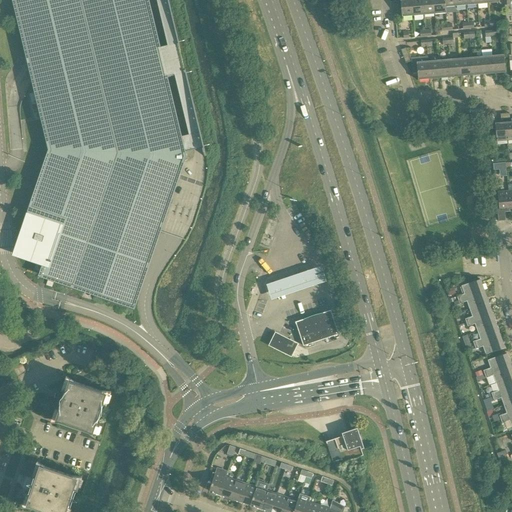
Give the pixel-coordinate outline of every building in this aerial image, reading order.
[(11,0),(27,66),(45,151),(23,221),(40,226),(27,273),(135,305),(186,146),(194,143),(203,141),(171,0),(11,0)] [(412,0),(400,0),(402,17),(413,16),(412,0)] [(422,0),(412,0),(413,16),(424,15),(422,0)] [(433,0),(422,0),(424,15),(435,14),(433,0)] [(444,0),(433,0),(435,14),(446,13),(445,7),(444,0)] [(504,54),(492,55),(494,73),(505,73),(504,54)] [(494,73),(492,55),(482,56),(483,74),(494,73)] [(483,74),(482,56),(471,57),(472,75),(483,74)] [(429,79),(428,61),(427,57),(411,58),(412,73),(417,73),(418,80),(429,79)] [(472,75),(471,57),(460,58),(462,76),(472,75)] [(462,76),(460,58),(449,59),(451,77),(462,76)] [(451,77),(449,59),(439,60),(440,78),(451,77)] [(440,78),(439,60),(428,61),(429,79),(440,78)] [(496,132),(492,132),(493,145),(497,145),(497,142),(507,141),(506,122),(495,123),(496,132)] [(498,199),(496,199),(497,210),(510,209),(508,191),(498,192),(498,199)] [(299,288),(328,279),(323,264),(295,273),(268,282),(273,297),(299,288)] [(464,294),(457,296),(458,300),(484,291),(480,279),(461,286),(464,294)] [(484,291),(458,300),(454,302),(455,305),(467,301),(470,309),(488,302),(484,291)] [(472,316),(465,319),(466,323),(492,313),(488,302),(470,309),(472,316)] [(303,319),(295,322),(296,324),(303,346),(338,334),(333,317),(331,310),(323,313),(303,320),(303,319)] [(492,313),(466,323),(468,326),(475,324),(478,331),(496,325),(492,313)] [(480,339),(473,341),(474,345),(500,336),(496,325),(478,331),(480,339)] [(272,338),(269,345),(291,356),(295,349),(298,343),(275,332),(272,338)] [(500,336),(474,345),(476,349),(483,346),(486,354),(504,348),(500,336)] [(490,368),(483,370),(485,374),(511,365),(506,353),(488,360),(490,368)] [(511,368),(511,365),(485,374),(486,378),(493,375),(496,383),(511,377),(511,368)] [(498,390),(487,394),(489,398),(493,397),(511,389),(511,377),(496,383),(498,390)] [(68,379),(54,421),(93,434),(107,392),(68,379)] [(511,389),(493,397),(494,400),(501,398),(504,405),(511,402),(511,389)] [(499,414),(493,416),(495,421),(501,419),(511,415),(511,402),(504,405),(506,413),(499,416),(499,414)] [(511,415),(501,419),(502,423),(509,421),(511,428),(511,415)] [(334,439),(326,441),(333,462),(341,459),(342,462),(363,455),(361,449),(364,448),(360,436),(357,437),(355,432),(342,436),(335,438),(334,439)] [(230,445),(227,454),(233,456),(236,447),(230,445)] [(246,451),(244,456),(254,459),(256,454),(246,451)] [(26,493),(21,507),(32,508),(44,511),(71,511),(73,509),(69,507),(74,490),(79,491),(84,476),(74,476),(45,466),(37,461),(32,476),(36,477),(30,494),(26,493)] [(212,482),(209,491),(220,494),(226,476),(228,471),(217,467),(215,473),(213,472),(210,480),(212,482)] [(307,472),(306,477),(304,483),(309,485),(311,478),(311,479),(313,474),(307,472)] [(226,476),(220,494),(225,496),(225,499),(229,500),(236,480),(226,476)] [(236,480),(229,500),(234,502),(235,500),(240,501),(246,483),(236,480)] [(246,483),(240,501),(250,505),(257,486),(246,483)] [(257,486),(250,505),(261,508),(267,490),(257,486)] [(267,490),(261,508),(266,510),(265,511),(270,511),(277,493),(267,490)] [(277,493),(270,511),(282,511),(288,496),(277,493)] [(288,496),(282,511),(293,511),(298,499),(288,496)] [(298,499),(293,511),(305,511),(309,500),(299,497),(298,499)] [(309,500),(305,511),(316,511),(319,504),(309,500)] [(330,508),(328,511),(342,511),(344,507),(332,503),(333,500),(332,500),(330,508)]
